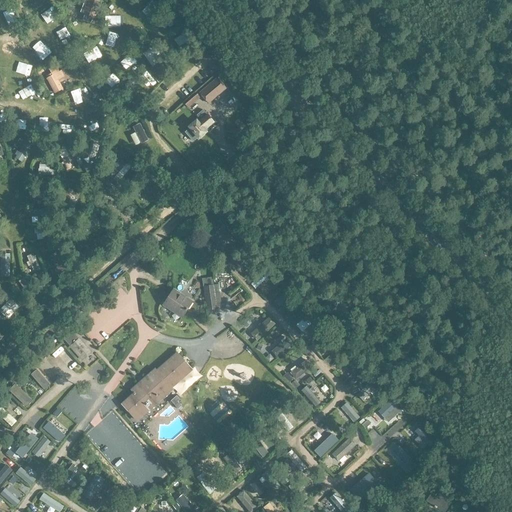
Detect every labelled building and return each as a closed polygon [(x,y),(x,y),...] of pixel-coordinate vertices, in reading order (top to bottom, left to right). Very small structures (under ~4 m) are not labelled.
[(85,0),(81,12),(85,14),(86,14),(94,17),(96,18),(102,3),(94,0),(85,0)] [(164,60),(154,46),(142,54),(152,68),(164,60)] [(63,89),(58,80),(65,76),(61,70),(59,71),(56,65),(49,69),(51,73),(46,76),(47,78),(46,78),(55,93),(63,89)] [(45,72),(42,67),(34,71),(37,76),(45,72)] [(219,78),(201,92),(209,103),(227,88),(219,78)] [(131,80),(125,83),(129,90),(135,86),(131,80)] [(105,90),(98,96),(104,103),(111,97),(105,90)] [(181,103),(189,97),(185,93),(178,100),(181,103)] [(191,130),(186,134),(192,140),(196,136),(197,135),(201,139),(209,133),(205,129),(212,123),(215,121),(204,110),(198,116),(202,120),(200,121),(198,118),(189,127),(191,130)] [(133,131),(129,127),(119,136),(132,150),(136,146),(128,137),(133,131)] [(26,140),(19,152),(17,150),(15,154),(17,155),(15,158),(22,162),(33,145),(26,140)] [(107,174),(113,179),(126,164),(120,159),(107,174)] [(89,163),(84,166),(88,172),(93,169),(89,163)] [(153,174),(151,183),(170,187),(172,177),(153,174)] [(75,191),(67,188),(62,206),(68,208),(71,197),(76,199),(77,195),(74,194),(75,191)] [(136,188),(132,192),(137,197),(141,193),(136,188)] [(34,191),(34,198),(52,199),(52,192),(34,191)] [(121,217),(110,199),(105,202),(115,220),(121,217)] [(101,208),(97,210),(102,217),(105,214),(101,208)] [(50,209),(29,210),(29,217),(41,217),(41,219),(50,218),(50,209)] [(94,212),(84,220),(93,232),(103,224),(94,212)] [(221,234),(224,237),(230,244),(237,238),(222,220),(206,234),(212,242),(221,234)] [(52,226),(33,228),(34,235),(53,232),(52,226)] [(214,246),(220,254),(227,248),(221,240),(214,246)] [(248,249),(234,261),(239,267),(253,255),(248,249)] [(69,270),(57,252),(49,258),(62,275),(69,270)] [(256,289),(272,273),(267,269),(251,284),(256,289)] [(33,290),(24,278),(19,282),(24,288),(22,289),(25,293),(26,292),(28,294),(33,290)] [(219,284),(204,286),(208,311),(223,308),(219,284)] [(286,300),(289,297),(293,294),(287,287),(271,303),(277,309),(286,300)] [(174,290),(164,305),(183,318),(193,300),(174,290)] [(0,309),(0,312),(4,316),(16,303),(11,298),(0,309)] [(311,315),(296,328),(300,333),(315,319),(311,315)] [(257,341),(275,324),(269,317),(251,334),(257,341)] [(246,318),(242,322),(247,327),(251,323),(246,318)] [(73,331),(64,339),(70,346),(71,346),(84,360),(93,352),(80,338),(79,339),(73,331)] [(328,332),(310,347),(315,353),(334,338),(328,332)] [(233,335),(227,340),(235,349),(241,344),(233,335)] [(287,337),(270,352),(277,359),(293,344),(289,339),(287,337)] [(134,393),(121,404),(138,422),(175,389),(174,388),(194,370),(178,352),(157,370),(155,368),(131,390),(134,393)] [(253,359),(250,363),(258,370),(261,366),(253,359)] [(306,360),(290,373),(295,380),(312,367),(306,360)] [(360,367),(344,383),(350,388),(366,373),(360,367)] [(296,380),(291,384),(295,389),(299,385),(296,380)] [(371,382),(357,395),(362,400),(376,387),(371,382)] [(176,396),(170,401),(174,406),(177,409),(181,406),(177,402),(180,400),(179,399),(176,396)] [(393,398),(379,412),(389,422),(403,408),(393,398)] [(85,401),(77,411),(81,414),(89,405),(85,401)] [(355,420),(359,416),(346,402),(342,406),(355,420)] [(59,409),(54,414),(58,418),(62,412),(59,409)] [(284,415),(277,421),(288,434),(295,428),(284,415)] [(66,417),(58,426),(62,430),(70,421),(66,417)] [(45,435),(52,427),(48,423),(41,432),(45,435)] [(314,451),(320,457),(338,440),(332,434),(314,451)] [(256,435),(250,440),(264,458),(269,453),(256,435)] [(338,461),(356,445),(349,438),(332,454),(338,461)] [(227,452),(222,447),(218,450),(223,455),(227,452)] [(286,454),(301,472),(307,467),(291,450),(286,454)] [(43,452),(35,461),(38,464),(46,455),(43,452)] [(235,474),(241,469),(228,454),(223,459),(235,474)] [(421,454),(416,459),(419,462),(424,458),(421,454)] [(73,464),(61,480),(67,484),(79,468),(73,464)] [(280,487),(267,471),(261,476),(274,492),(280,487)] [(292,472),(286,477),(290,482),(296,477),(292,472)] [(204,474),(198,478),(209,495),(215,491),(204,474)] [(359,475),(354,479),(367,494),(372,490),(359,475)] [(398,475),(393,479),(397,484),(402,480),(398,475)] [(96,476),(83,495),(89,499),(103,480),(96,476)] [(303,477),(299,481),(310,495),(315,491),(303,477)] [(389,479),(381,487),(385,492),(394,484),(389,479)] [(237,496),(249,511),(252,511),(258,507),(244,490),(237,496)] [(335,492),(329,498),(341,511),(344,511),(349,508),(335,492)] [(432,492),(426,500),(443,511),(445,511),(451,505),(432,492)] [(467,511),(479,511),(485,506),(469,492),(462,499),(472,507),(467,511)] [(283,494),(277,498),(287,511),(293,511),(297,510),(283,494)] [(46,495),(42,501),(59,511),(60,511),(64,506),(46,495)] [(117,501),(109,511),(117,511),(123,505),(117,501)] [(357,501),(353,504),(357,510),(361,506),(357,501)]
